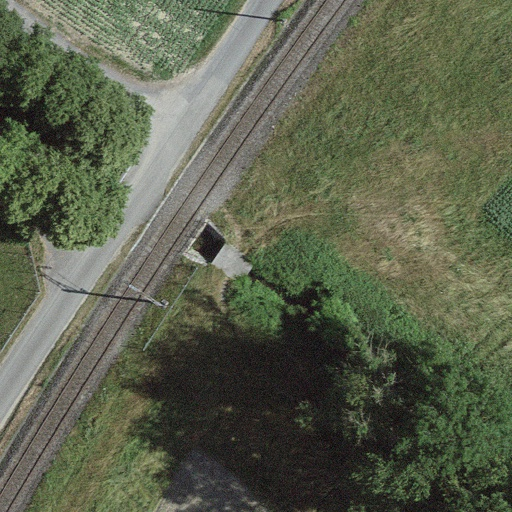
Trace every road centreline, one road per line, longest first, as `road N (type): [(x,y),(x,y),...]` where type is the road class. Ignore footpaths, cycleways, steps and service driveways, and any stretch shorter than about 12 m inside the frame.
road 1 (track): [(177,134),(0,1)]
road 2 (track): [(95,254),(0,398)]
road 3 (track): [(177,134),(270,0)]
road 4 (track): [(95,254),(177,134)]
